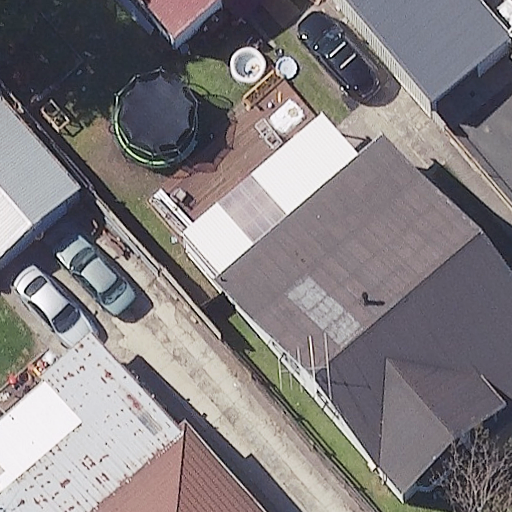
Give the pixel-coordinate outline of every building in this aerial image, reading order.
[(241,0),(138,0),(182,51),(241,0)] [(502,50),(511,41),(511,32),(484,0),(339,0),(433,109),(502,50)] [(511,41),(502,50),(511,61),(511,41)] [(0,274),(87,200),(5,104),(0,108),(0,274)] [(511,419),(511,300),(390,157),(227,296),(408,508),(511,419)] [(254,511),(108,338),(0,429),(0,491),(9,502),(0,509),(0,511),(254,511)]
